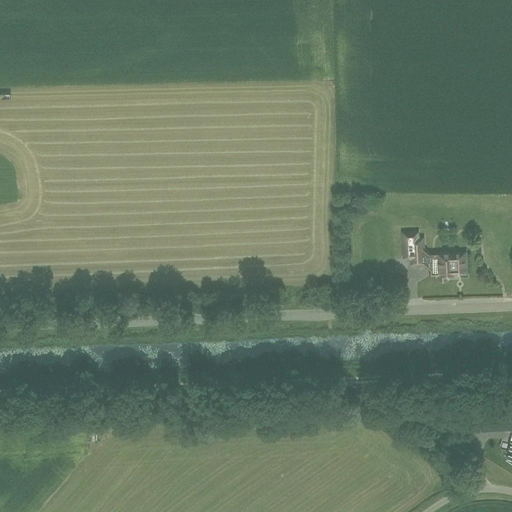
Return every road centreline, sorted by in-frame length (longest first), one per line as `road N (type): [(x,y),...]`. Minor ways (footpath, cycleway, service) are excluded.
road 1 (unclassified): [(0,327),(511,305)]
road 2 (track): [(486,489),(459,450),(346,381)]
